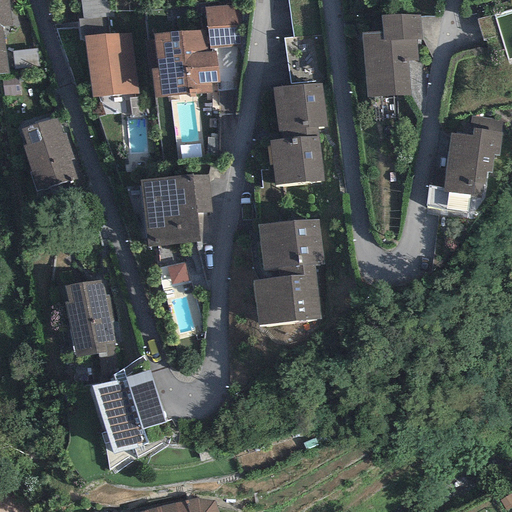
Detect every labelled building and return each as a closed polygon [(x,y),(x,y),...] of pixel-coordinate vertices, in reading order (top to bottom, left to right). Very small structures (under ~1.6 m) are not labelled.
[(8,0),(0,0),(0,75),(8,75),(2,26),(11,26),(8,0)] [(111,0),(79,0),(81,20),(113,17),(111,0)] [(243,46),(239,4),(205,7),(207,29),(209,50),(215,49),(243,46)] [(382,32),(383,41),(416,39),(422,39),(420,14),(381,16),(382,32)] [(207,29),(153,35),(157,69),(150,70),(153,97),(188,93),(188,95),(212,92),(211,83),(219,82),(215,49),(209,50),(207,29)] [(417,61),(416,39),(383,41),(382,32),(362,33),(366,99),(410,96),(408,62),(417,61)] [(131,33),(83,36),(92,98),(138,94),(131,33)] [(277,132),(281,132),(282,140),(269,141),(274,186),(324,181),(319,136),(318,128),(326,127),(321,83),(273,88),(277,132)] [(472,129),(500,132),(501,121),(470,117),(469,128),(472,129)] [(56,118),(20,129),(25,145),(23,146),(37,191),(77,179),(71,161),(74,160),(66,132),(61,134),(56,118)] [(450,133),(442,192),(480,197),(482,184),(484,185),(486,172),(491,173),(493,156),(498,156),(502,133),(500,132),(472,129),(471,135),(450,133)] [(192,175),(140,180),(147,248),(199,242),(196,213),(211,212),(207,173),(192,175)] [(252,280),(257,326),(320,319),(315,267),(323,266),(318,219),(257,226),(263,279),(252,280)] [(184,259),(165,264),(169,281),(188,276),(184,259)] [(64,303),(74,358),(115,351),(113,341),(110,322),(116,321),(111,295),(104,296),(101,279),(65,286),(68,303),(64,303)] [(114,380),(92,386),(111,454),(146,444),(142,429),(164,423),(150,370),(125,377),(123,369),(112,375),(114,380)] [(218,511),(215,500),(196,498),(141,511),(218,511)]
